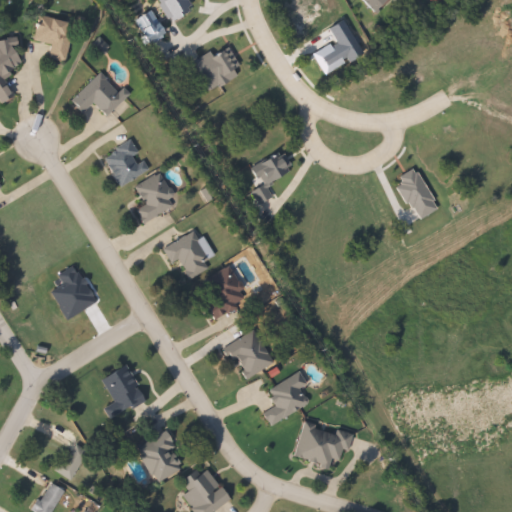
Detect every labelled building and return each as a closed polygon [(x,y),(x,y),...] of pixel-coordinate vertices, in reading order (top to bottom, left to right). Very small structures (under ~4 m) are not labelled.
[(358,0),(382,0),(370,12),(358,0)] [(75,21),(70,62),(53,60),(54,44),(38,42),(41,17),(75,21)] [(28,73),(11,77),(16,100),(0,104),(0,45),(21,41),(28,73)] [(126,100),(108,117),(96,104),(85,113),(73,101),(102,74),(126,100)] [(146,171),(113,187),(98,155),(128,141),(136,157),(139,155),(146,171)] [(130,186),(156,174),(172,208),(137,224),(131,210),(140,206),(130,186)] [(159,249),(193,229),(209,257),(200,262),(204,269),(186,279),(175,260),(168,264),(159,249)] [(244,305),(207,321),(200,306),(209,302),(199,281),(228,269),(244,305)] [(111,414),(97,376),(122,366),(137,404),(111,414)] [(262,389),(297,372),(304,385),(297,388),(306,405),(265,425),(260,414),(271,408),(262,389)] [(300,421),(349,437),(344,452),(336,450),(329,471),(289,458),(300,421)] [(133,446),(163,432),(180,468),(150,482),(133,446)] [(65,480),(53,472),(71,444),(83,452),(65,480)] [(224,500),(206,511),(187,511),(176,495),(181,491),(173,480),(199,463),(224,500)] [(46,511),(27,511),(26,511),(43,482),(59,491),(46,511)]
